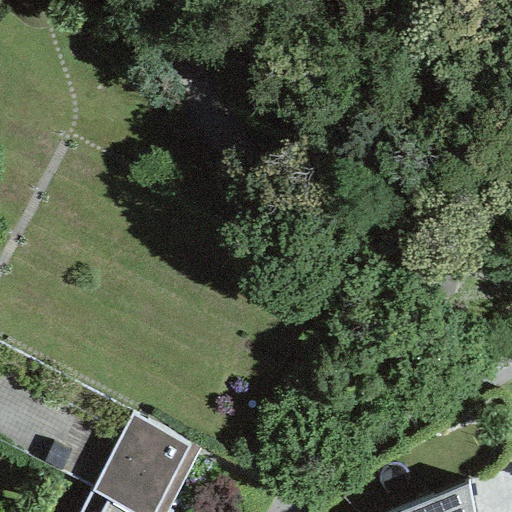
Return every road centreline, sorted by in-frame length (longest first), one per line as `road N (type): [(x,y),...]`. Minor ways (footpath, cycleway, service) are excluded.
road 1 (unknown): [(511,260),(286,293),(178,266),(71,201),(0,140)]
road 2 (residential): [(229,149),(438,246),(511,254)]
road 3 (residential): [(511,375),(311,482),(293,511)]
road 4 (track): [(156,0),(229,149)]
